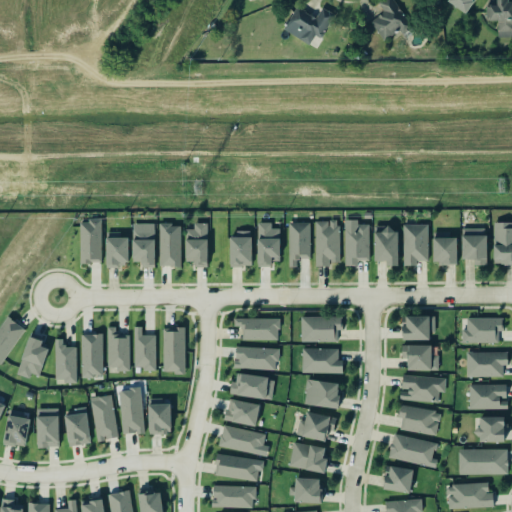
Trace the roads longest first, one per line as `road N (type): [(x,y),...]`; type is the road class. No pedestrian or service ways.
road 1 (residential): [(56,297),(511,297)]
road 2 (residential): [(184,511),(206,364),(206,297)]
road 3 (residential): [(0,472),(186,466)]
road 4 (residential): [(356,463),(374,399),(374,296)]
